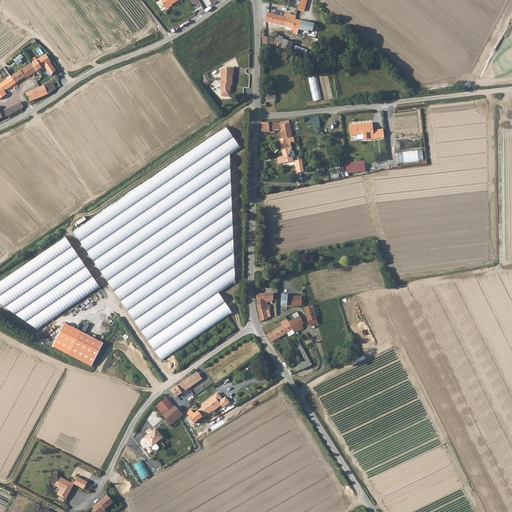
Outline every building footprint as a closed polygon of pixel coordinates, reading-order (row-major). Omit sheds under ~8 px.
[(178,0),(159,0),(160,0),(165,9),(178,0)] [(268,13),(266,22),(285,27),(287,17),(285,17),(268,13)] [(285,27),(293,29),(296,19),(287,17),(285,27)] [(311,24),(299,20),(296,19),(293,29),(308,33),(311,24)] [(271,38),(263,37),(263,44),(271,46),(271,38)] [(283,39),(281,43),(278,52),(289,56),(293,43),(283,39)] [(15,60),(17,63),(25,57),(23,54),(15,60)] [(51,63),(52,62),(47,54),(37,60),(42,68),(43,67),(47,70),(48,72),(47,75),(52,77),(54,73),(56,71),(51,63)] [(33,63),(38,71),(42,68),(37,60),(33,63)] [(38,71),(33,63),(12,77),(16,83),(25,77),(27,78),(38,71)] [(227,75),(227,69),(223,69),(222,70),(220,92),(221,92),(221,95),(222,96),(228,97),(229,96),(229,92),(230,92),(230,84),(232,84),(232,75),(227,75)] [(212,78),(208,71),(203,74),(207,81),(212,78)] [(317,76),(309,77),(315,103),(323,101),(317,76)] [(0,85),(0,86),(4,91),(16,83),(12,77),(0,85)] [(50,83),(43,86),(47,94),(54,91),(50,83)] [(47,94),(43,86),(26,93),(30,101),(47,94)] [(270,94),(263,93),(262,101),(262,105),(266,105),(266,101),(269,102),(270,94)] [(21,102),(9,107),(13,112),(24,107),(21,102)] [(6,115),(13,112),(9,107),(3,110),(6,115)] [(273,122),(266,122),(261,122),(261,131),(275,132),(275,129),(281,130),(282,138),(280,138),(280,139),(292,136),(290,123),(281,125),(280,123),(273,122)] [(373,122),(350,125),(351,135),(366,134),(366,140),(374,139),(373,122)] [(239,147),(224,127),(72,232),(162,362),(231,313),(218,293),(234,282),(228,154),(239,147)] [(296,141),(294,136),(292,136),(280,139),(283,155),(279,156),(280,159),(278,159),(279,164),(288,162),(289,163),(293,162),(292,157),(290,158),(289,154),(291,154),(290,151),(293,151),(291,143),(296,141)] [(399,162),(424,161),(423,151),(398,153),(399,162)] [(304,172),(302,160),(295,161),(297,173),(304,172)] [(350,163),(351,173),(359,172),(357,161),(350,163)] [(100,289),(64,236),(0,279),(0,305),(37,330),(100,289)] [(258,306),(261,321),(268,319),(268,317),(265,306),(267,305),(267,300),(272,300),(272,303),(276,303),(276,294),(256,293),(258,306)] [(305,296),(286,296),(286,297),(286,305),(302,305),(302,301),(304,301),(305,296)] [(308,322),(317,319),(313,305),(304,308),(308,322)] [(291,321),(295,329),(297,332),(303,328),(302,325),(304,324),(300,316),(291,321)] [(287,333),(295,329),(291,321),(289,318),(283,321),(285,324),(283,326),(287,333)] [(102,344),(63,324),(51,346),(90,367),(102,344)] [(283,326),(278,329),(282,336),(287,333),(283,326)] [(271,342),(282,336),(278,329),(267,335),(271,342)] [(298,365),(301,370),(312,365),(310,360),(298,365)] [(195,374),(184,381),(189,388),(199,381),(195,374)] [(177,386),(182,392),(189,388),(184,381),(177,386)] [(171,390),(176,396),(182,392),(177,386),(171,390)] [(209,398),(215,405),(219,401),(217,399),(220,397),(216,392),(209,398)] [(208,410),(215,405),(209,398),(203,404),(204,406),(208,410)] [(197,411),(202,416),(204,418),(213,410),(217,407),(215,405),(208,410),(204,406),(197,411)] [(175,406),(164,415),(171,425),(183,415),(175,406)] [(194,424),(202,416),(197,411),(189,417),(194,424)] [(155,430),(144,439),(151,447),(162,438),(155,430)] [(172,511),(147,466),(117,483),(133,511),(172,511)] [(84,488),(88,481),(78,476),(75,481),(73,480),(71,484),(69,484),(69,485),(66,483),(67,482),(66,482),(67,480),(61,477),(58,482),(57,481),(55,485),(61,488),(58,494),(67,498),(74,484),(84,488)] [(115,502),(108,494),(101,499),(101,500),(99,502),(105,510),(106,511),(107,510),(106,508),(115,502)] [(94,506),(98,511),(104,511),(106,511),(105,510),(99,502),(94,506)]
